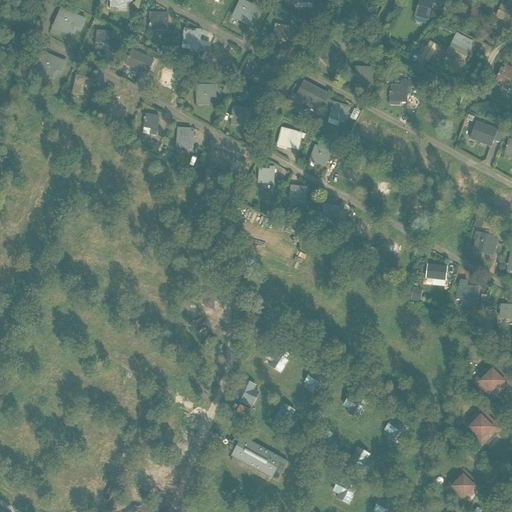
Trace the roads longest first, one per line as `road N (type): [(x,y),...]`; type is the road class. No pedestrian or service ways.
road 1 (unclassified): [(407,511),(428,433),(423,411),(225,290)]
road 2 (unclassified): [(0,281),(53,152),(65,147),(223,232)]
road 3 (unclassified): [(511,289),(258,143)]
road 4 (unclassified): [(255,150),(55,43),(50,26),(61,0)]
road 5 (unclassified): [(294,63),(511,178)]
road 6 (unclassified): [(169,511),(228,359),(225,290)]
road 7 (unclassified): [(511,38),(496,50),(477,87),(458,91),(382,43),(377,28),(392,0)]
road 8 (unclassified): [(169,0),(294,63)]
